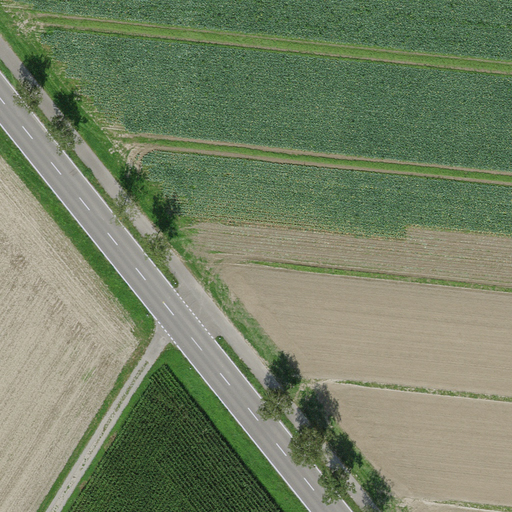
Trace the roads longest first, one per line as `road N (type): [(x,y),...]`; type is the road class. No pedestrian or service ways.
road 1 (primary): [(0,97),(330,511)]
road 2 (track): [(57,511),(176,320)]
